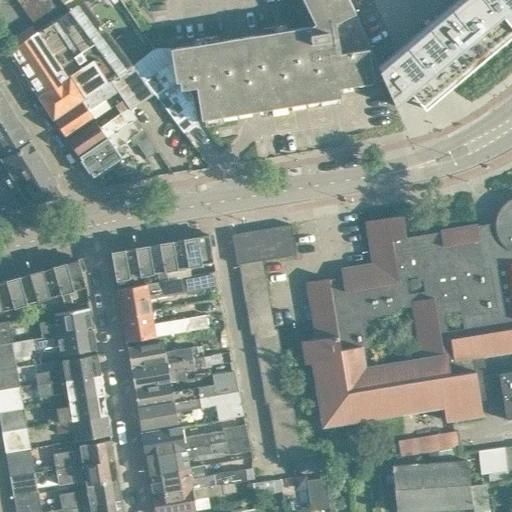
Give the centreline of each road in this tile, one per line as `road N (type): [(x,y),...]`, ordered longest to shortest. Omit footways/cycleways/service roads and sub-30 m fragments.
road 1 (residential): [(140,511),(93,226)]
road 2 (tertiary): [(93,226),(367,178)]
road 3 (residential): [(0,62),(58,150),(93,226)]
road 4 (tertiary): [(511,104),(367,178)]
road 5 (tertiary): [(367,178),(452,164),(511,136)]
